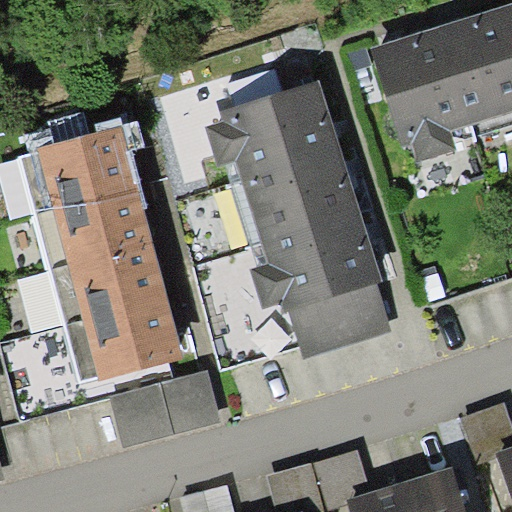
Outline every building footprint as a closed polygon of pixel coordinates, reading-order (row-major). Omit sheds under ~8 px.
[(511,2),(501,6),(511,38),(511,2)] [(438,27),(471,125),(511,110),(511,38),(501,6),(469,17),(438,27)] [(451,131),(471,125),(438,27),(406,38),(370,49),(403,147),(412,144),(419,163),(457,150),(451,131)] [(235,105),(281,90),(274,68),(227,84),(235,105)] [(236,157),(242,177),(340,145),(330,113),(319,78),(281,90),(235,105),(220,110),(223,121),(207,126),(219,163),(236,157)] [(20,156),(34,211),(137,184),(130,154),(122,125),(38,147),(39,151),(20,156)] [(242,177),(263,242),(361,211),(350,177),(340,145),(242,177)] [(34,211),(49,269),(153,242),(145,215),(137,184),(34,211)] [(361,211),(263,242),(269,263),(250,269),(262,309),(279,303),(282,312),(290,310),(376,283),(383,280),(371,242),(361,211)] [(49,269),(64,325),(167,298),(160,269),(153,242),(49,269)] [(391,331),(376,283),(290,310),(304,358),(391,331)] [(167,298),(64,325),(79,384),(183,356),(174,323),(167,298)] [(207,370),(110,396),(124,448),(221,422),(207,370)] [(511,422),(504,402),(460,418),(478,464),(497,457),(495,453),(511,446),(511,422)] [(511,446),(495,453),(497,457),(511,498),(511,446)] [(358,450),(311,463),(325,511),(347,506),(345,499),(371,491),(358,450)] [(311,463),(267,475),(277,511),(298,511),(304,511),(322,511),(325,511),(311,463)] [(411,478),(398,482),(408,511),(465,511),(450,465),(411,478)] [(408,511),(398,482),(380,488),(371,491),(345,499),(347,506),(349,511),(408,511)] [(184,511),(234,511),(227,484),(180,497),(184,511)]
